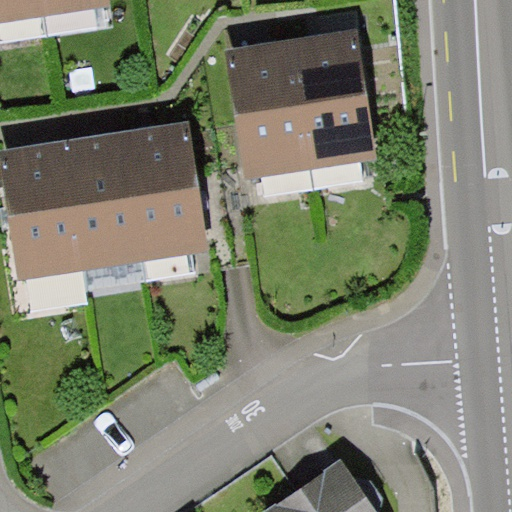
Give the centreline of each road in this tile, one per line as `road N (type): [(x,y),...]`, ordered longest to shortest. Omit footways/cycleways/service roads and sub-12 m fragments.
road 1 (residential): [(511,359),(366,369),(320,383),(131,511)]
road 2 (primary): [(511,271),(490,0)]
